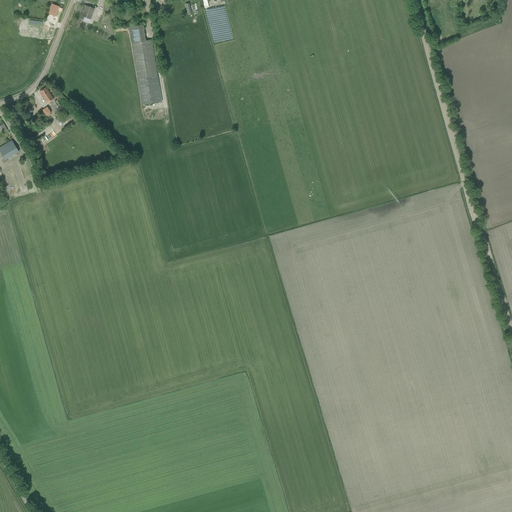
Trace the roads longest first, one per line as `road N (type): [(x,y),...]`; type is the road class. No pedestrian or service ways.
road 1 (track): [(511,333),(414,0)]
road 2 (residential): [(0,103),(26,93),(45,73),(71,0)]
